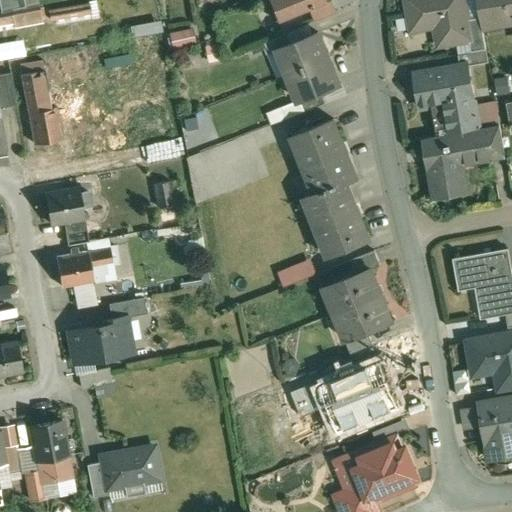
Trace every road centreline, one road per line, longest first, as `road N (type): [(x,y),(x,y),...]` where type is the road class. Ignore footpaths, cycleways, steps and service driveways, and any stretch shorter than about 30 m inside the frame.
road 1 (residential): [(407,233),(453,496),(511,491)]
road 2 (residential): [(0,399),(51,390),(13,169),(0,172)]
road 3 (residential): [(374,0),(384,116),(407,233)]
